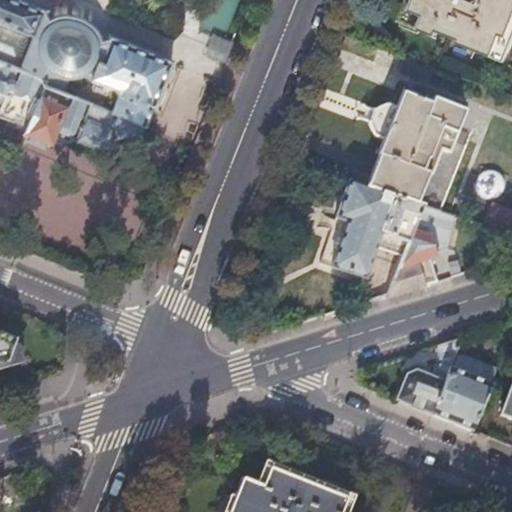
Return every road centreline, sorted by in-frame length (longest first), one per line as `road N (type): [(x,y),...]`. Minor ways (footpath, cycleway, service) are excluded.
road 1 (tertiary): [(170,340),(308,0)]
road 2 (residential): [(258,366),(511,478)]
road 3 (secondary): [(258,366),(511,287)]
road 4 (residential): [(170,340),(0,272)]
road 5 (secondary): [(0,444),(145,403)]
